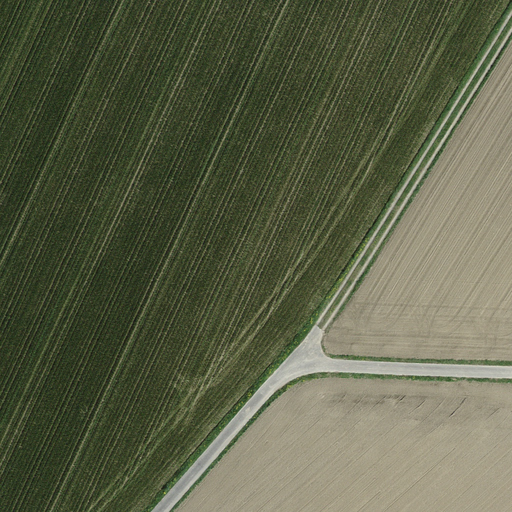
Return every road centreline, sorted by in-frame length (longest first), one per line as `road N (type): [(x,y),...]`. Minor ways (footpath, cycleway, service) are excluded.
road 1 (track): [(159,511),(293,363),(511,370)]
road 2 (track): [(293,363),(511,16)]
